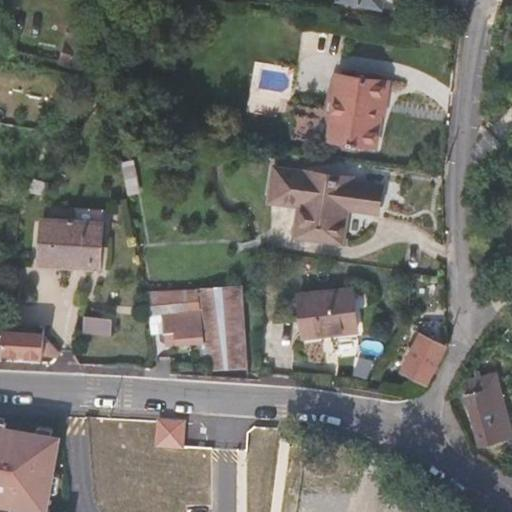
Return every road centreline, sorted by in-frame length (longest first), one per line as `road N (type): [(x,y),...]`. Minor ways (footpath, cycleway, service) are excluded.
road 1 (residential): [(477,0),(456,184),(469,317),(464,348),(412,431)]
road 2 (residential): [(0,384),(224,395),(368,413),(412,431)]
road 3 (residential): [(412,431),(511,499)]
